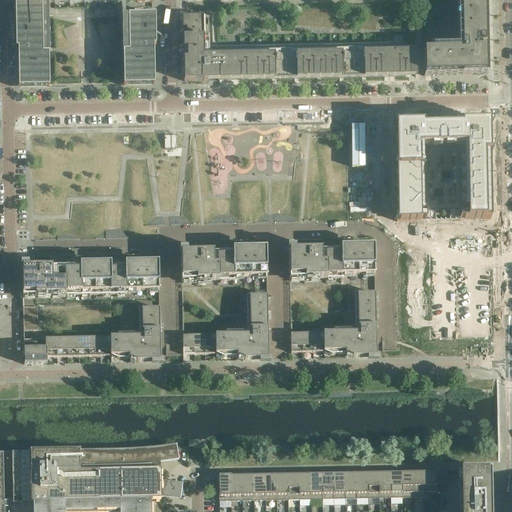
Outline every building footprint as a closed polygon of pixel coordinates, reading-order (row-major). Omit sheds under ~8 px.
[(123,0),(129,0),(129,2),(136,2),(136,3),(148,3),(147,0),(16,0),(17,4),(15,4),(16,50),(18,50),(18,56),(18,85),(49,85),(49,54),(39,54),(39,49),(46,49),(46,40),(42,40),(42,34),(46,34),(46,33),(42,33),(42,27),(46,27),(46,18),(46,4),(55,4),(55,1),(63,1),(63,0),(69,0),(69,1),(70,1),(70,0),(75,0),(76,1),(93,1),(93,0),(99,0),(99,1),(100,1),(100,0),(105,0),(106,0),(123,0)] [(488,75),(486,0),(422,0),(424,77),(426,77),(426,76),(436,76),(488,75)] [(240,81),(239,59),(204,59),(203,49),(208,49),(208,54),(208,15),(182,16),(184,82),(219,81),(239,81),(240,81)] [(154,83),(154,47),(156,47),(155,16),(153,16),(124,17),(124,26),(128,26),(128,32),(124,32),(124,33),(128,33),(128,38),(124,38),(125,48),(132,48),(132,52),(123,53),(123,74),(123,80),(123,83),(154,83)] [(416,77),(416,52),(404,52),(404,45),(239,49),(239,59),(240,81),(416,77)] [(396,222),(491,220),(489,126),(394,128),(396,222)] [(171,136),(164,137),(165,149),(177,149),(177,136),(175,136),(171,136)] [(398,325),(396,325),(396,331),(399,331),(399,352),(402,352),(402,351),(413,351),(413,357),(480,355),(480,349),(491,349),(491,350),(493,350),(493,348),(491,235),(429,237),(429,242),(421,242),(421,238),(396,238),(398,325)] [(342,279),(342,276),(374,275),(374,253),(374,247),(340,248),(340,254),(325,254),(325,251),(290,252),(289,252),(289,280),(342,279)] [(266,277),(266,255),(266,249),(232,250),(232,256),(217,256),(217,253),(215,253),(213,253),(210,253),(195,254),(181,254),(181,264),(181,282),(198,282),(218,282),(219,281),(233,281),(234,281),(234,278),(244,278),(255,277),(266,277)] [(34,269),(22,269),(22,277),(22,283),(22,290),(23,296),(37,295),(37,297),(37,305),(37,306),(67,305),(66,302),(135,301),(135,332),(139,332),(139,331),(152,331),(152,327),(159,327),(159,341),(182,341),(182,337),(184,337),(183,331),(183,304),(182,266),(64,268),(50,269),(35,269),(34,269)] [(375,294),(375,285),(348,285),(348,328),(350,328),(355,328),(359,328),(359,334),(345,334),(336,334),(334,334),(322,334),(313,335),(313,353),(324,353),(331,356),(346,356),(352,359),(362,358),(376,358),(376,338),(375,294)] [(37,305),(37,297),(37,295),(23,296),(23,298),(23,306),(37,305)] [(268,354),(268,348),(268,345),(267,296),(255,296),(246,297),(246,308),(247,319),(247,330),(251,330),(251,336),(237,336),(215,336),(216,355),(223,358),(235,358),(238,358),(244,361),(254,361),(268,360),(268,357),(268,356),(268,355),(268,354)] [(38,332),(37,306),(37,305),(23,306),(23,332),(38,332)] [(160,349),(160,346),(159,326),(159,309),(138,310),(139,331),(139,332),(143,332),(143,334),(143,338),(129,338),(110,339),(111,357),(118,360),(127,360),(130,360),(136,363),(146,363),(146,362),(160,362),(160,360),(160,357),(160,354),(160,349)] [(302,335),(290,335),(291,354),(302,353),(302,335)] [(313,353),(313,335),(302,335),(302,353),(313,353)] [(216,355),(215,336),(205,337),(205,355),(215,355),(216,355)] [(194,356),(194,337),(184,337),(182,337),(183,355),(183,356),(194,356)] [(205,355),(205,337),(194,337),(194,356),(205,355)] [(78,358),(78,339),(67,340),(68,358),(78,358)] [(89,358),(89,339),(78,339),(78,358),(89,358)] [(100,358),(100,339),(89,339),(89,358),(100,358)] [(111,357),(110,339),(100,339),(100,358),(111,357)] [(45,349),(45,340),(35,340),(35,347),(24,347),(24,350),(35,350),(45,349)] [(57,358),(56,340),(45,340),(45,349),(46,349),(46,365),(47,365),(47,359),(57,358)] [(68,358),(67,340),(56,340),(57,358),(68,358)] [(46,365),(46,349),(45,349),(35,350),(35,361),(35,365),(45,365),(46,365)] [(35,361),(35,350),(24,350),(24,365),(25,365),(25,362),(35,361)] [(151,511),(151,500),(161,500),(161,497),(168,497),(168,482),(161,483),(160,469),(160,463),(168,462),(178,461),(176,445),(161,447),(152,449),(144,449),(138,450),(131,450),(125,450),(80,451),(80,450),(30,451),(30,453),(31,453),(31,472),(30,472),(31,502),(33,502),(33,506),(33,511),(151,511)] [(22,497),(21,452),(12,452),(13,503),(22,502),(22,497)] [(490,511),(489,474),(486,474),(486,471),(460,472),(460,511),(490,511)] [(436,485),(436,472),(424,472),(424,473),(424,493),(425,493),(436,493),(436,485)] [(448,485),(448,472),(436,472),(436,485),(448,485)] [(390,474),(391,474),(391,473),(378,473),(378,474),(379,474),(379,499),(391,499),(390,474)] [(424,473),(413,474),(413,499),(425,498),(425,493),(424,493),(424,473)] [(310,476),(311,475),(311,474),(298,475),(298,476),(299,476),(299,501),(311,501),(310,476)] [(356,475),(356,474),(344,474),(344,475),(345,500),(356,500),(356,475)] [(368,499),(367,474),(356,475),(356,500),(368,499)] [(379,474),(378,474),(367,474),(368,499),(379,499),(379,474)] [(402,499),(401,474),(391,474),(390,474),(391,499),(402,499)] [(413,499),(413,474),(401,474),(402,499),(413,499)] [(276,476),(277,476),(277,475),(264,475),(264,476),(265,476),(265,501),(277,501),(276,476)] [(322,495),(322,475),(311,475),(310,476),(311,501),(323,500),(323,495),(322,495)] [(333,495),(333,475),(322,475),(322,495),(323,495),(333,495)] [(344,475),(333,475),(333,495),(333,500),(345,500),(344,475)] [(230,477),(231,477),(231,476),(219,476),(219,502),(231,502),(230,477)] [(265,476),(264,476),(253,477),(254,502),(265,501),(265,476)] [(288,501),(287,476),(277,476),(276,476),(277,501),(288,501)] [(299,476),(298,476),(287,476),(288,501),(299,501),(299,476)] [(242,502),(242,477),(231,477),(230,477),(231,502),(242,502)] [(254,502),(253,477),(242,477),(242,502),(254,502)]
